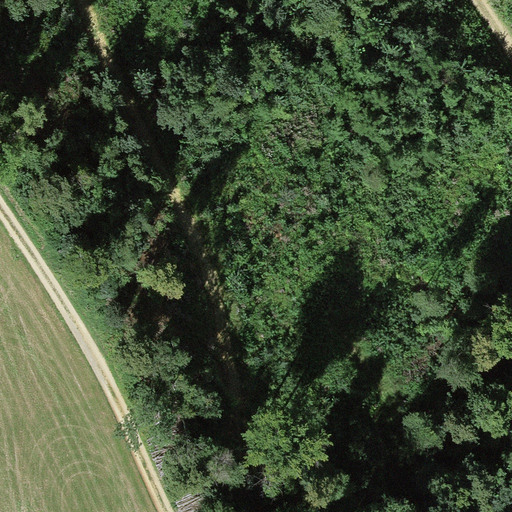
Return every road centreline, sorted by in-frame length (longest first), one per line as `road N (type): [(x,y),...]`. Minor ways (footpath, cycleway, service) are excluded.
road 1 (track): [(253,511),(218,291),(84,0)]
road 2 (track): [(160,511),(104,382),(0,214)]
road 3 (track): [(400,511),(388,399),(352,339)]
